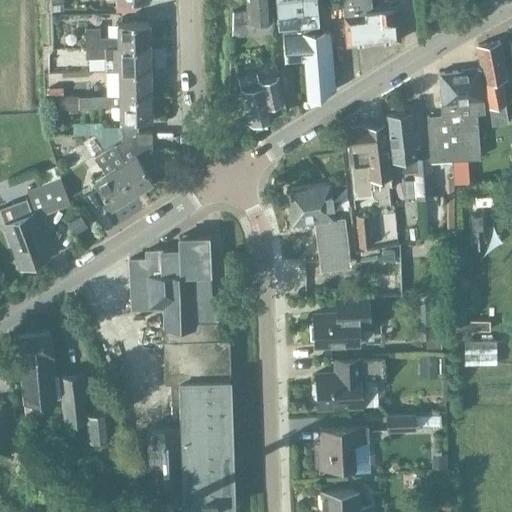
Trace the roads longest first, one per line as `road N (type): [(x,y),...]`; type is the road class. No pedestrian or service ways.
road 1 (residential): [(275,511),(264,235),(229,173)]
road 2 (tertiary): [(229,173),(511,7)]
road 3 (tertiary): [(0,331),(229,173)]
road 4 (residential): [(229,173),(197,130),(189,0)]
